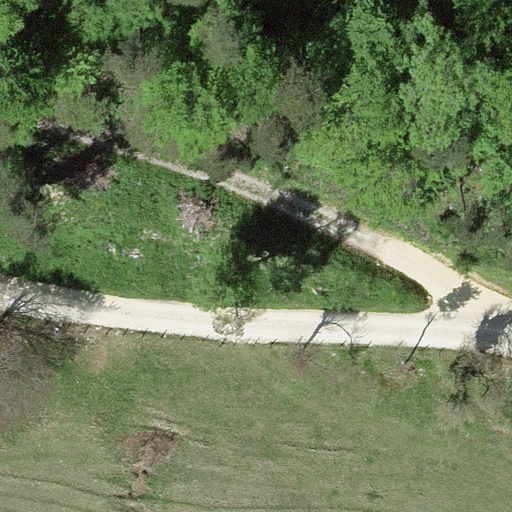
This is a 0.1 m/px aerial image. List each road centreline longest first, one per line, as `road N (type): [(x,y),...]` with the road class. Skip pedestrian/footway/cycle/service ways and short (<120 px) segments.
road 1 (track): [(511,323),(356,234),(186,159),(0,106)]
road 2 (track): [(0,292),(271,326),(511,335)]
